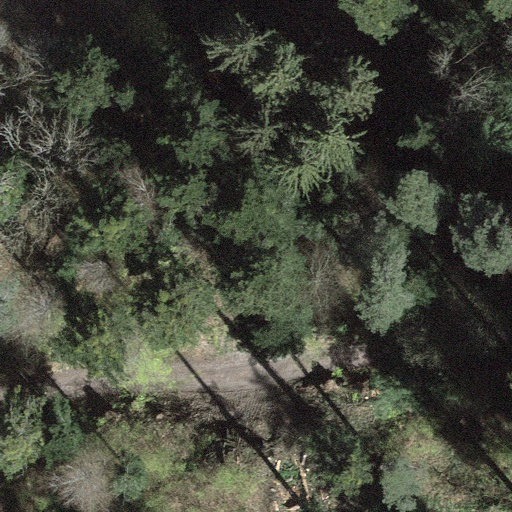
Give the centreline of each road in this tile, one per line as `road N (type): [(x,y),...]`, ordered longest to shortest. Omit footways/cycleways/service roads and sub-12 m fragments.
road 1 (track): [(511,318),(118,362),(0,397)]
road 2 (track): [(278,511),(257,427),(188,356)]
